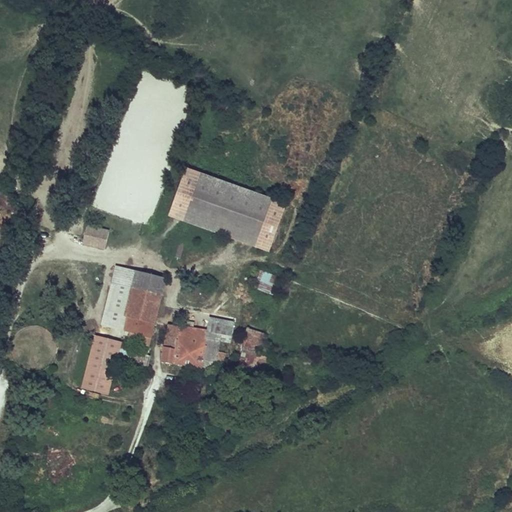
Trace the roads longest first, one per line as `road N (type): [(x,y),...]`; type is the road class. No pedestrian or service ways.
road 1 (track): [(103,508),(232,457),(321,408),(403,358),(424,329)]
road 2 (track): [(0,394),(2,342),(19,283),(38,255),(111,258),(180,276)]
road 3 (track): [(261,263),(424,329)]
